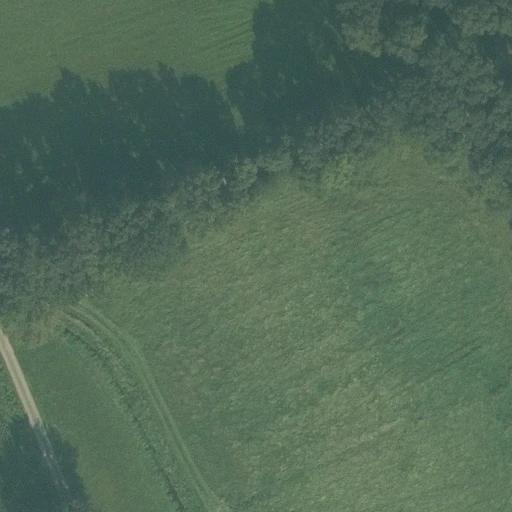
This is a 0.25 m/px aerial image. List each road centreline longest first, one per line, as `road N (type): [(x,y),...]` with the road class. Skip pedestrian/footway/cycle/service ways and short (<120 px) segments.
road 1 (track): [(447,82),(110,226),(52,244),(0,246)]
road 2 (unclassified): [(0,340),(67,511)]
